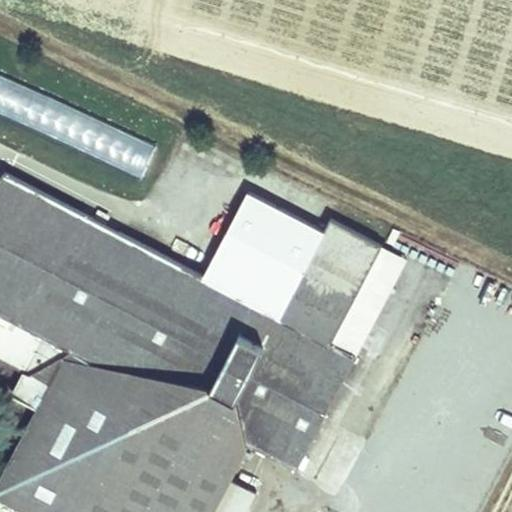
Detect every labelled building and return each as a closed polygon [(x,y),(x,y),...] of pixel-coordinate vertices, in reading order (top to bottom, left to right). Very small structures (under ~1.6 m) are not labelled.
[(0,115),(143,175),(157,141),(0,74),(0,115)] [(0,475),(0,492),(38,511),(210,511),(220,495),(231,473),(248,440),(297,467),(324,416),(359,353),(335,340),(383,248),(331,221),(284,313),(12,165),(0,186),(0,353),(28,368),(40,400),(0,475)] [(407,260),(383,248),(335,340),(359,353),(382,308),(407,260)] [(400,443),(380,493),(417,507),(436,456),(400,443)] [(257,486),(231,473),(220,495),(246,508),(255,491),(257,486)] [(38,511),(0,492),(0,511),(38,511)] [(220,495),(210,511),(243,511),(246,508),(220,495)]
